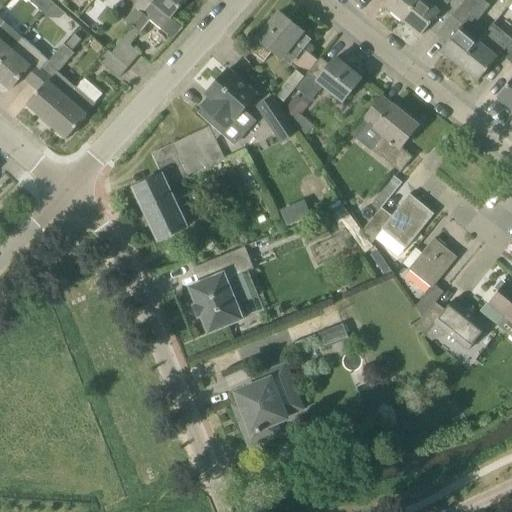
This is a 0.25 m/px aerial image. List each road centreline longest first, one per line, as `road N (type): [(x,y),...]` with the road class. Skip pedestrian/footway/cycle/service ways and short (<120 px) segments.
road 1 (residential): [(224,511),(113,241),(66,191)]
road 2 (residential): [(66,191),(238,0)]
road 3 (residential): [(511,152),(321,0)]
